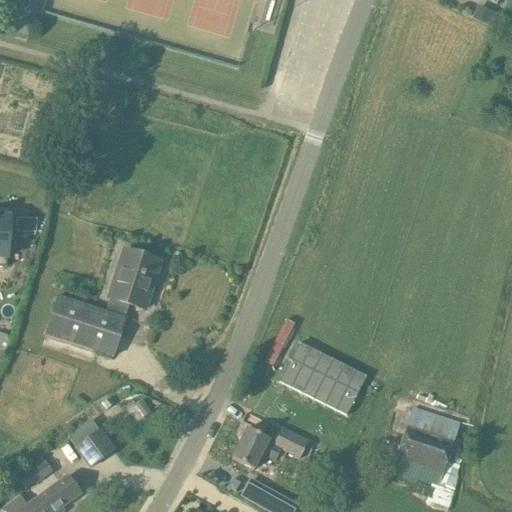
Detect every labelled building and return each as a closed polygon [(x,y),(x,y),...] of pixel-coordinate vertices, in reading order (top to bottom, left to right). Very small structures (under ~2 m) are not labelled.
[(30,135),(46,140),(48,130),(33,126),(30,135)] [(0,267),(6,268),(9,219),(0,218),(0,267)] [(16,219),(16,233),(35,234),(36,220),(16,219)] [(45,336),(113,357),(125,318),(116,316),(120,303),(144,310),(160,263),(124,251),(108,299),(110,299),(106,313),(58,297),(45,336)] [(0,318),(0,332),(9,336),(13,324),(0,318)] [(460,425),(447,421),(413,409),(390,473),(437,489),(460,425)] [(247,429),(232,459),(254,470),(262,455),(275,462),(281,450),(299,459),(308,443),(282,429),(274,445),(268,443),(269,441),(247,429)] [(75,449),(90,469),(114,451),(99,432),(75,449)] [(43,461),(28,472),(36,483),(51,471),(43,461)] [(19,499),(5,510),(6,511),(56,511),(79,495),(67,478),(26,508),(19,499)] [(227,489),(234,493),(240,484),(232,479),(227,489)] [(250,479),(240,498),(264,511),(294,511),(298,506),(250,479)]
